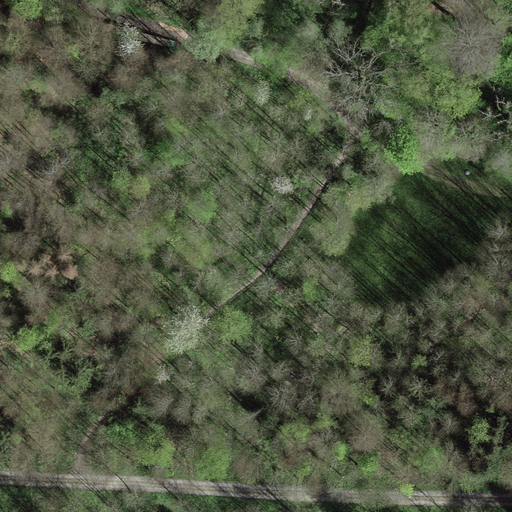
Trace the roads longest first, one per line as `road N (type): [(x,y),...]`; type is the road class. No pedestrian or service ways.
road 1 (track): [(511,497),(0,476)]
road 2 (track): [(71,479),(89,423),(256,279),(362,132)]
road 3 (track): [(54,0),(291,71),(362,132)]
road 4 (track): [(362,132),(429,174),(511,191)]
